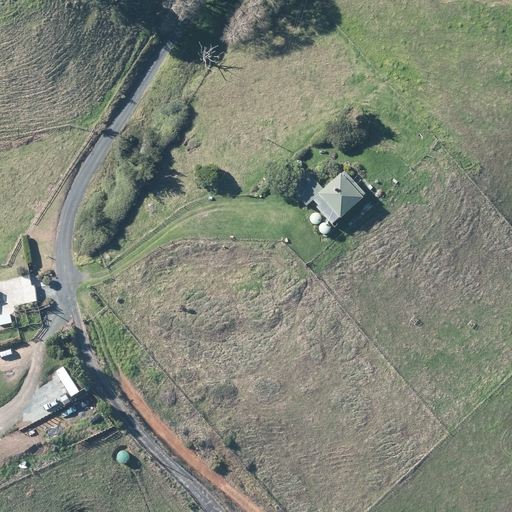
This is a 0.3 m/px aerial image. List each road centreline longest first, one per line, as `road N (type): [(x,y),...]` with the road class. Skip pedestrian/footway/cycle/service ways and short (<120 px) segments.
road 1 (unclassified): [(168,0),(66,195),(59,272),(67,301)]
road 2 (track): [(67,301),(89,316),(148,425),(248,511)]
